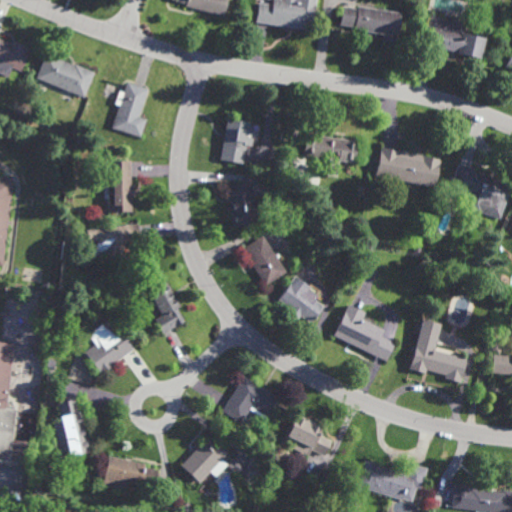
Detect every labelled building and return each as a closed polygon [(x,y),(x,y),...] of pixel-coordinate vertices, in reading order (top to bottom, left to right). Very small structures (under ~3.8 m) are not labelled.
[(226,0),(223,16),(184,6),(185,3),(173,0),(226,0)] [(317,0),(313,30),(255,22),(258,2),(271,4),(271,0),(317,0)] [(400,12),(395,43),(380,41),(381,34),(373,32),(373,34),(367,34),(367,31),(352,29),(352,26),(338,24),(341,7),(356,9),(356,6),(400,12)] [(463,33),(485,38),(480,58),(456,53),(456,52),(434,47),(435,44),(422,41),(426,24),(428,24),(430,15),(465,23),(463,33)] [(0,38),(8,42),(10,40),(30,49),(20,71),(13,68),(8,78),(0,74),(0,38)] [(511,76),(502,72),(511,48),(511,76)] [(74,65),(74,64),(94,72),(83,98),(35,78),(45,53),(74,65)] [(138,117),(145,119),(139,138),(111,128),(118,106),(114,104),(119,91),(122,92),(126,81),(147,88),(138,117)] [(255,147),(246,145),(243,164),(218,160),(226,119),(249,123),(249,124),(259,125),(255,147)] [(351,163),(339,161),(338,168),(335,168),(334,177),(319,175),(320,165),(315,165),(316,158),(302,155),(305,133),(354,141),(351,163)] [(439,160),(433,188),(373,175),(379,148),(439,160)] [(130,186),(133,186),(133,197),(130,197),(131,212),(108,212),(107,199),(103,199),(103,174),(107,174),(107,161),(130,161),(130,186)] [(499,220),(480,214),(464,210),(469,192),(450,187),(457,164),(472,169),(471,172),(510,183),(499,220)] [(0,177),(14,179),(3,267),(0,266),(0,345),(15,347),(7,410),(17,411),(13,441),(10,464),(0,462),(0,177)] [(233,228),(226,187),(250,183),(256,224),(233,228)] [(116,263),(102,256),(96,244),(88,245),(86,230),(137,224),(139,239),(125,241),(116,263)] [(265,286),(241,249),(262,236),(286,272),(265,286)] [(294,256),(291,250),(297,248),(300,253),(294,256)] [(311,325),(300,316),(297,320),(287,313),(290,309),(278,300),(295,277),(311,288),(309,290),(319,297),(316,301),(324,308),(311,325)] [(161,335),(153,319),(160,316),(147,292),(166,282),(179,307),(176,308),(184,322),(161,335)] [(383,363),(331,337),(346,306),(363,314),(360,320),(381,331),(378,337),(392,344),(383,363)] [(100,377),(83,353),(93,345),(88,339),(90,333),(109,319),(132,350),(112,365),(114,367),(100,377)] [(459,384),(442,380),(443,377),(424,372),(423,375),(407,370),(421,320),(439,326),(433,347),(454,353),(453,356),(465,360),(459,384)] [(511,376),(489,374),(491,355),(511,357),(511,346),(511,376)] [(53,370),(45,368),(47,360),(55,362),(53,370)] [(279,400),(267,419),(265,417),(264,419),(250,410),(241,424),(222,411),(244,377),(279,400)] [(90,453),(69,458),(56,404),(74,400),(77,413),(80,413),(90,453)] [(325,458),(311,451),(308,457),(291,448),(294,441),(286,437),(296,415),(324,428),(320,437),(332,442),(325,458)] [(215,479),(210,474),(199,485),(180,467),(208,437),(227,455),(222,461),(227,466),(215,479)] [(28,443),(26,460),(11,458),(13,441),(28,443)] [(155,490),(127,484),(126,491),(101,486),(107,457),(144,465),(143,468),(159,471),(155,490)] [(404,475),(407,465),(425,470),(418,491),(414,490),(410,503),(400,500),(400,502),(356,488),(364,462),(404,475)] [(501,494),(501,491),(511,492),(511,511),(473,511),(450,509),(453,486),(472,488),(471,490),(501,494)] [(207,497),(203,493),(207,489),(211,493),(207,497)]
